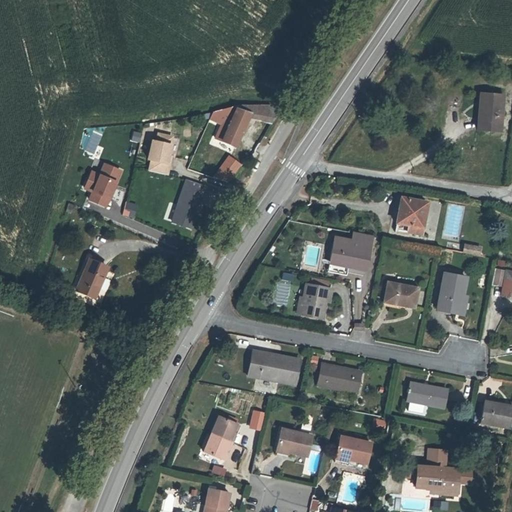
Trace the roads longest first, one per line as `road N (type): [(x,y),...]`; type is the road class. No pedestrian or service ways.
road 1 (unclassified): [(201,271),(365,0)]
road 2 (residential): [(465,353),(462,368),(200,312)]
road 3 (unclassified): [(74,511),(100,444),(201,271)]
road 4 (primary): [(200,312),(106,511)]
road 5 (residential): [(511,195),(299,161)]
road 6 (primary): [(409,0),(299,161)]
road 7 (primary): [(299,161),(221,282)]
